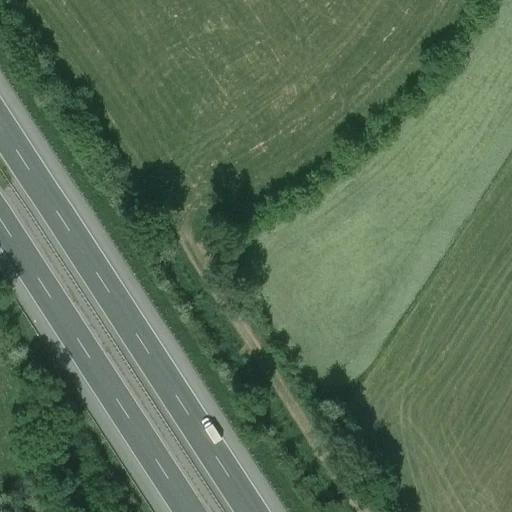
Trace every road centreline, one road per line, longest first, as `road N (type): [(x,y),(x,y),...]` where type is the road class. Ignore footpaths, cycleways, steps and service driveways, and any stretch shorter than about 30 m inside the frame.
road 1 (track): [(19,0),(366,511)]
road 2 (motorway): [(253,511),(0,117)]
road 3 (motorway): [(0,204),(202,511)]
